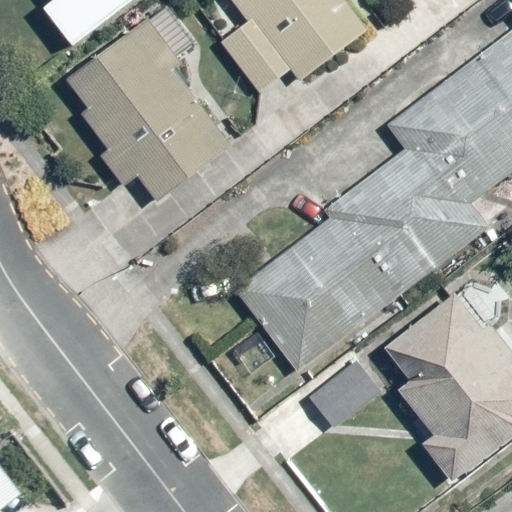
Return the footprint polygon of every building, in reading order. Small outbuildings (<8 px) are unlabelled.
[(129,0),(53,0),(42,8),(70,45),(129,0)] [(232,0),(247,21),(220,39),(257,92),(291,68),(297,76),(366,28),(346,0),(232,0)] [(97,157),(121,190),(136,179),(152,201),(228,146),(170,65),(177,60),(147,18),(64,78),(86,109),(80,113),(106,150),(97,157)] [(511,25),(388,122),(406,146),(268,253),(249,229),(209,260),(297,374),(487,227),(470,204),(511,171),(511,25)] [(511,360),(453,290),(375,357),(399,385),(384,397),(419,441),(414,445),(448,485),(451,490),(511,438),(511,360)] [(345,347),(295,388),(331,433),(381,392),(345,347)] [(0,511),(36,511),(0,464),(0,511)]
